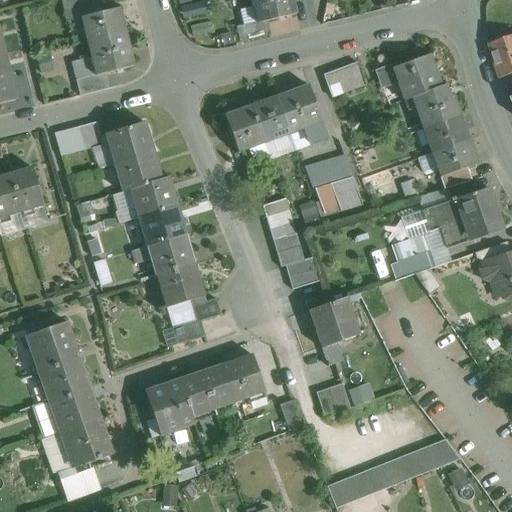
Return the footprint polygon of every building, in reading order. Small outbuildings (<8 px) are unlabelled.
[(100,0),(61,0),(66,21),(81,18),(104,12),(100,0)] [(204,0),(201,0),(195,2),(194,0),(177,0),(182,18),(207,11),(204,0)] [(251,0),(254,12),(259,11),(261,21),(262,23),(267,22),(296,14),(292,0),(251,0)] [(104,12),(81,18),(83,29),(88,28),(91,41),(86,42),(87,43),(126,33),(119,8),(104,12)] [(261,21),(236,27),(240,43),(270,35),(267,22),(262,23),(261,21)] [(126,33),(87,43),(92,65),(96,64),(99,76),(134,67),(126,33)] [(511,36),(489,44),(500,78),(511,74),(511,36)] [(429,54),(396,67),(400,79),(396,80),(404,101),(415,97),(441,87),(429,54)] [(3,56),(0,56),(0,104),(15,100),(10,83),(3,56)] [(357,63),(346,67),(354,90),(365,86),(357,63)] [(346,67),(335,71),(343,94),(354,90),(346,67)] [(335,71),(323,75),(331,98),(343,94),(335,71)] [(326,137),(308,85),(275,97),(288,131),(289,135),(303,130),(308,143),(326,137)] [(441,87),(415,97),(419,108),(415,109),(422,130),(426,129),(460,117),(449,85),(441,87)] [(275,97),(251,106),(265,144),(276,140),(274,135),(288,131),(275,97)] [(251,106),(224,116),(238,153),(253,148),(251,144),(262,140),(264,144),(265,144),(251,106)] [(460,117),(426,129),(431,142),(427,144),(431,154),(435,153),(469,140),(460,117)] [(95,123),(77,128),(84,151),(102,146),(95,123)] [(143,123),(104,135),(113,166),(152,154),(143,123)] [(77,128),(66,131),(73,154),(84,151),(77,128)] [(66,131),(54,134),(60,157),(73,154),(66,131)] [(469,140),(435,153),(440,166),(436,167),(440,178),(478,164),(469,140)] [(152,154),(113,166),(121,193),(129,190),(160,181),(152,154)] [(344,155),(306,166),(314,189),(330,184),(352,178),(344,155)] [(31,169),(8,176),(19,214),(42,207),(31,169)] [(8,176),(0,177),(0,219),(19,214),(8,176)] [(352,178),(330,184),(340,212),(362,206),(352,178)] [(160,181),(129,190),(137,219),(176,208),(167,179),(160,181)] [(330,184),(314,189),(319,202),(314,203),(320,218),(340,212),(330,184)] [(488,189),(454,200),(453,198),(450,200),(450,201),(422,211),(429,233),(439,229),(446,250),(502,230),(488,189)] [(285,200),(262,207),(266,218),(288,211),(285,200)] [(176,208),(137,219),(146,248),(184,236),(176,208)] [(288,211),(266,218),(269,230),(292,223),(288,211)] [(292,223),(269,230),(272,241),(295,234),(292,223)] [(295,234),(272,241),(280,268),(285,267),(303,261),(295,234)] [(184,236),(146,248),(155,277),(156,276),(193,265),(184,236)] [(506,243),(474,254),(476,259),(484,263),(485,263),(510,254),(506,243)] [(511,253),(510,254),(485,263),(484,263),(481,270),(484,278),(491,281),(497,297),(503,295),(504,299),(509,301),(511,300),(511,253)] [(303,261),(285,267),(288,278),(316,270),(312,258),(303,261)] [(193,265),(156,276),(166,309),(204,297),(194,265),(193,265)] [(316,270),(288,278),(292,290),(319,282),(316,270)] [(428,270),(414,275),(429,296),(440,288),(428,270)] [(346,298),(308,312),(321,349),(358,336),(346,298)] [(215,299),(190,306),(195,323),(220,316),(215,299)] [(66,323),(25,337),(47,402),(89,388),(66,323)] [(251,356),(221,366),(234,403),(264,392),(251,356)] [(220,365),(200,372),(214,410),(234,403),(221,366),(220,365)] [(200,372),(178,380),(192,418),(214,410),(200,372)] [(178,380),(144,392),(160,437),(194,425),(192,418),(178,380)] [(369,383),(349,389),(354,405),(374,399),(369,383)] [(342,384),(329,389),(338,413),(351,409),(342,384)] [(47,402),(31,407),(43,439),(62,433),(100,420),(89,388),(47,402)] [(329,389),(316,393),(325,418),(338,413),(329,389)] [(301,427),(292,401),(279,405),(288,431),(301,427)] [(100,420),(62,433),(75,469),(90,463),(113,455),(100,420)] [(460,460),(444,441),(428,447),(437,469),(460,460)] [(428,447),(416,452),(425,474),(437,469),(428,447)] [(416,452),(405,456),(414,478),(425,474),(416,452)] [(405,456),(394,460),(403,483),(414,478),(405,456)] [(394,460),(383,465),(392,487),(403,483),(394,460)] [(75,469),(66,472),(75,498),(99,490),(90,463),(75,469)] [(383,465),(372,469),(381,491),(392,487),(383,465)] [(372,469),(360,474),(370,496),(381,491),(372,469)] [(75,498),(66,472),(58,475),(67,501),(75,498)] [(360,474),(349,478),(358,500),(370,496),(360,474)] [(358,500),(349,478),(338,483),(347,505),(358,500)] [(338,483),(326,487),(335,509),(347,505),(338,483)]
